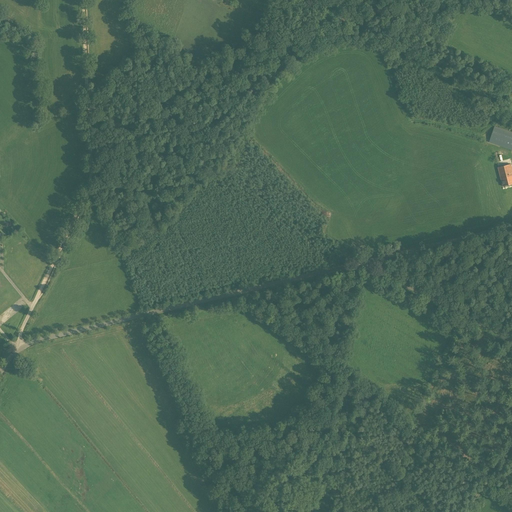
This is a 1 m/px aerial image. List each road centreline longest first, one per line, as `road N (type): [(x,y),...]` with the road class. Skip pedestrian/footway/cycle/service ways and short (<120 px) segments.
road 1 (tertiary): [(511,339),(356,263),(19,347)]
road 2 (track): [(35,300),(90,178),(83,0)]
road 3 (track): [(88,107),(121,120),(191,84),(266,23),(281,0)]
road 4 (track): [(320,0),(511,125)]
road 5 (track): [(356,263),(511,225)]
